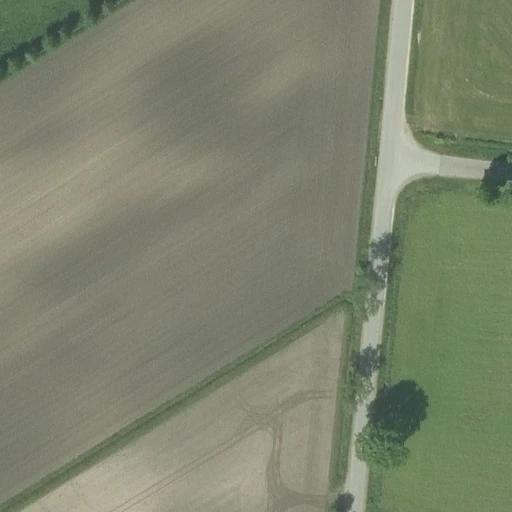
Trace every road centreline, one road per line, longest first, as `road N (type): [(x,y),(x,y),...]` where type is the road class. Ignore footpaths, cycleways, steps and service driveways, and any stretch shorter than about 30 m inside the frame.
road 1 (unclassified): [(353,511),(386,161)]
road 2 (unclassified): [(386,161),(400,0)]
road 3 (unclassified): [(511,174),(386,161)]
